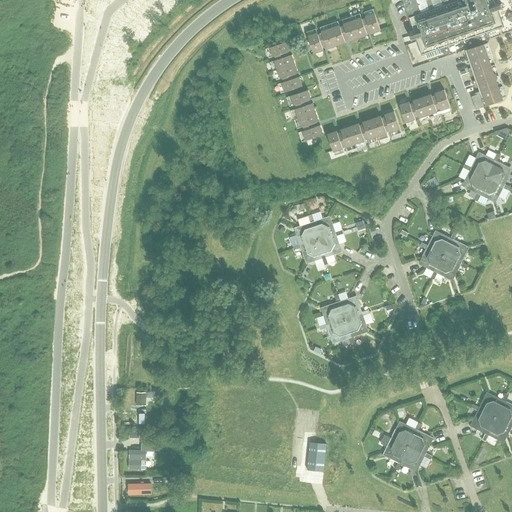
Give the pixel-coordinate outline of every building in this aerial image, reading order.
[(425,53),(427,58),(442,53),(447,55),(449,50),(447,45),(454,43),(455,43),(456,43),(456,42),(464,40),(466,45),(470,47),(487,41),(489,37),(488,31),(490,31),(491,31),(492,31),(492,30),(500,27),(502,23),(497,10),(502,8),(501,3),(496,5),(494,0),(403,0),(403,2),(413,33),(409,35),(411,40),(415,38),(420,51),(424,53),(425,53)] [(363,18),(365,25),(367,24),(370,33),(380,30),(374,12),(365,16),(365,18),(363,18)] [(365,25),(363,18),(361,19),(361,17),(351,20),(357,37),(367,34),(363,25),(365,25)] [(343,25),(341,26),(343,32),(345,32),(348,41),(357,37),(351,20),(342,23),(343,25)] [(339,24),(330,28),(335,45),(344,42),(341,33),(343,32),(341,26),(339,27),(339,24)] [(335,45),(330,28),(321,31),(321,33),(319,33),(322,40),(323,39),(326,48),(335,45)] [(322,40),(319,33),(317,34),(316,32),(307,35),(313,53),(323,50),(319,41),(322,40)] [(275,57),(282,55),(281,53),(290,50),(287,41),(269,47),(272,56),(274,55),(275,57)] [(468,61),(487,55),(483,44),(465,50),(468,61)] [(282,55),(275,57),(276,59),(274,60),(277,69),(294,63),(291,54),(282,57),(282,55)] [(487,55),(468,61),(470,67),(468,68),(470,76),(473,75),(472,72),(490,66),(487,55)] [(297,72),(294,63),(277,69),(280,78),(282,77),(282,79),(289,77),(289,75),(297,72)] [(472,72),(473,75),(474,79),(472,80),(473,84),(476,83),(475,83),(494,76),(490,66),(472,72)] [(289,77),(282,79),(283,81),(281,82),(284,91),(302,85),(299,76),(290,79),(289,77)] [(497,87),(494,76),(475,83),(476,83),(473,84),(474,88),(477,87),(479,93),(497,87)] [(502,100),(497,87),(479,93),(470,96),(475,109),(500,100),(502,100)] [(296,106),(302,104),(301,101),(310,98),(307,89),(290,95),(293,104),(295,104),(296,106)] [(435,102),(438,109),(440,108),(440,110),(450,107),(444,89),(434,93),(437,102),(435,102)] [(431,94),(421,97),(427,115),(437,111),(436,110),(438,109),(435,102),(434,103),(431,94)] [(427,115),(421,97),(412,100),(415,109),(414,110),(416,116),(418,116),(418,118),(427,115)] [(302,104),(296,106),(296,108),(295,108),(298,117),(315,112),(312,102),(303,105),(302,104)] [(416,116),(414,110),(412,111),(408,102),(399,105),(405,122),(415,119),(414,117),(416,116)] [(385,123),(387,130),(389,129),(390,131),(399,128),(394,110),(384,114),(387,123),(385,123)] [(315,112),(298,117),(301,126),(303,126),(304,128),(310,125),(309,124),(318,120),(315,112)] [(380,115),(371,118),(377,136),(386,132),(386,131),(387,130),(385,123),(383,124),(380,115)] [(377,136),(371,118),(362,122),(365,131),(363,131),(365,137),(367,137),(368,139),(377,136)] [(365,137),(363,131),(361,132),(358,123),(349,126),(355,143),(364,140),(363,138),(365,137)] [(310,125),(304,128),(304,130),(302,130),(305,140),(322,134),(319,125),(311,128),(310,125)] [(355,143),(349,126),(340,129),(343,138),(341,139),(344,145),(345,144),(346,146),(355,143)] [(344,145),(341,139),(339,139),(336,130),(327,134),(333,151),(342,148),(341,146),(344,145)] [(487,177),(499,154),(497,153),(494,159),(484,154),(480,156),(487,177)] [(499,154),(487,177),(508,170),(507,166),(497,161),(501,155),(499,154)] [(487,177),(480,156),(476,157),(471,167),(465,164),(464,165),(487,177)] [(487,177),(464,165),(463,167),(469,170),(464,180),(466,184),(487,177)] [(510,174),(508,170),(487,177),(510,189),(511,187),(505,184),(510,174)] [(435,177),(430,180),(433,187),(439,184),(435,177)] [(475,200),(487,177),(466,184),(467,188),(477,193),(473,199),(475,200)] [(494,198),(487,177),(475,200),(477,201),(480,195),(490,200),(494,198)] [(510,189),(487,177),(494,198),(498,197),(503,187),(509,191),(510,189)] [(312,214),(310,215),(318,240),(328,220),(324,218),(314,221),(312,214)] [(308,216),(298,219),(300,226),(298,230),(304,232),(318,240),(310,215),(308,216)] [(332,222),(328,220),(318,240),(343,231),(342,230),(335,232),(332,222)] [(363,220),(355,223),(358,231),(366,228),(363,220)] [(318,240),(298,230),(296,233),(299,244),(293,246),(293,248),(318,240)] [(343,231),(318,240),(338,250),(340,246),(337,236),(343,233),(343,231)] [(444,255),(455,232),(454,231),(450,237),(441,233),(437,234),(444,255)] [(457,233),(455,232),(444,255),(465,248),(464,244),(454,239),(457,233)] [(444,255),(437,234),(433,235),(428,245),(421,242),(421,244),(444,255)] [(308,260),(318,240),(293,248),(294,250),(301,248),(304,258),(308,260)] [(326,264),(318,240),(308,260),(312,262),(322,258),(324,265),(326,264)] [(338,250),(318,240),(326,264),(328,264),(326,257),(336,254),(338,250)] [(444,255),(421,244),(420,245),(426,249),(421,258),(422,262),(444,255)] [(465,248),(444,255),(467,267),(468,265),(462,262),(466,252),(465,248)] [(432,278),(444,255),(422,262),(424,267),(433,271),(430,278),(432,278)] [(451,277),(444,255),(432,278),(434,279),(437,273),(447,278),(451,277)] [(466,269),(467,267),(444,255),(451,277),(455,275),(460,266),(466,269)] [(345,319),(355,299),(351,297),(340,301),(338,294),(336,295),(345,319)] [(345,319),(336,295),(334,295),(337,302),(326,305),(324,309),(345,319)] [(358,301),(355,299),(345,319),(369,311),(368,309),(362,311),(358,301)] [(345,319),(324,309),(322,313),(326,323),(319,326),(320,327),(345,319)] [(370,313),(369,311),(345,319),(365,329),(366,325),(363,315),(370,313)] [(345,319),(320,327),(320,329),(327,327),(331,337),(335,339),(345,319)] [(345,319),(335,339),(338,341),(349,338),(351,345),(353,344),(345,319)] [(363,333),(365,329),(345,319),(353,344),(355,343),(352,337),(363,333)] [(315,346),(313,351),(320,355),(322,350),(315,346)] [(147,392),(137,392),(137,405),(147,405),(147,397),(156,397),(156,392),(149,392),(147,392)] [(495,417),(507,394),(505,393),(502,399),(492,394),(488,396),(495,417)] [(509,395),(507,394),(495,417),(511,411),(511,404),(505,401),(509,395)] [(495,417),(488,396),(484,397),(479,407),(473,404),(472,405),(495,417)] [(495,417),(472,405),(471,407),(477,410),(472,420),(474,424),(495,417)] [(511,411),(495,417),(511,425),(511,411)] [(495,417),(474,424),(475,428),(485,433),(482,439),(484,440),(495,417)] [(495,417),(484,440),(494,445),(497,439),(498,440),(502,438),(495,417)] [(511,425),(495,417),(502,438),(506,437),(511,427),(511,425)] [(409,418),(406,424),(415,428),(418,422),(409,418)] [(405,423),(401,425),(408,446),(420,423),(418,422),(415,428),(406,424),(405,423)] [(420,423),(408,446),(429,439),(428,435),(418,430),(421,424),(420,423)] [(386,433),(385,434),(408,446),(401,425),(397,426),(396,427),(390,424),(386,433)] [(385,434),(380,443),(387,446),(385,449),(387,453),(408,446),(385,434)] [(429,439),(408,446),(431,458),(432,456),(426,453),(431,443),(429,439)] [(310,442),(307,470),(323,471),(326,444),(310,442)] [(140,450),(129,450),(129,468),(139,468),(141,468),(141,460),(146,460),(146,451),(153,451),(153,444),(146,444),(141,444),(141,450),(140,450)] [(408,446),(387,453),(388,457),(398,462),(394,468),(396,469),(408,446)] [(408,446),(396,469),(398,470),(401,464),(411,469),(415,467),(408,446)] [(431,458),(408,446),(415,467),(419,466),(424,456),(430,459),(431,458)] [(151,483),(129,484),(129,494),(151,493),(151,483)]
